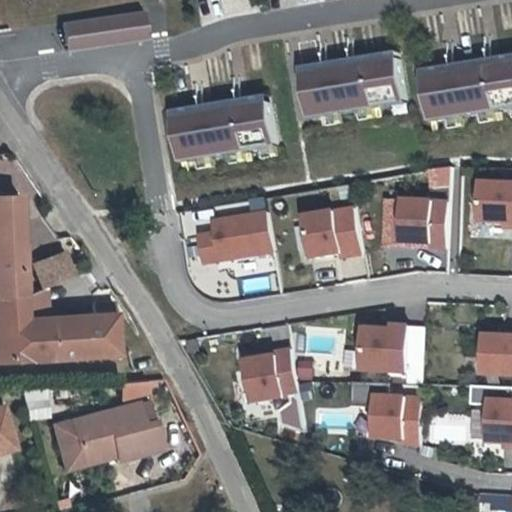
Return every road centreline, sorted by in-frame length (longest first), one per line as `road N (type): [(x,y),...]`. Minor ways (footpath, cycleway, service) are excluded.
road 1 (residential): [(135,57),(162,252),(177,296),(213,319),(427,285),(511,291)]
road 2 (unclassified): [(0,96),(146,298),(251,511)]
road 3 (residential): [(406,0),(245,25),(135,57)]
road 4 (residential): [(135,57),(26,70),(0,83)]
